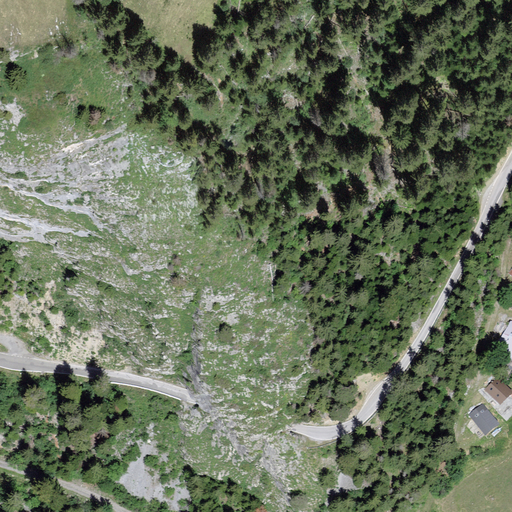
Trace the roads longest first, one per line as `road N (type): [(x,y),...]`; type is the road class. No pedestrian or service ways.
road 1 (tertiary): [(0,359),(146,383),(307,430),(348,428),(414,349),(511,162)]
road 2 (track): [(453,426),(473,381),(511,216)]
road 3 (unclassified): [(121,511),(0,466)]
